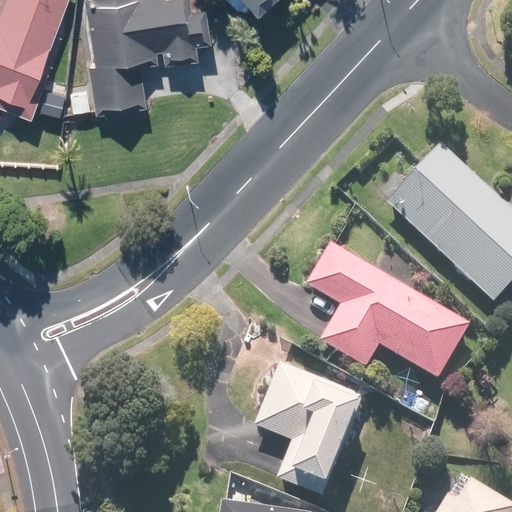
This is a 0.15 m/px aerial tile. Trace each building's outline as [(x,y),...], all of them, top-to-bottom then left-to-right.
[(0,0),(0,109),(28,119),(34,103),(27,101),(63,0),(0,0)] [(80,0),(89,92),(66,94),(68,116),(142,109),(137,61),(148,60),(149,65),(152,65),(151,55),(157,54),(158,65),(184,62),(178,0),(80,0)] [(230,0),(246,17),(265,0),(230,0)] [(511,280),(511,220),(436,148),(382,205),(489,305),(511,280)] [(463,326),(323,246),(300,288),(335,309),(314,346),(360,372),(374,348),(432,381),(463,326)] [(275,364),(249,428),(287,445),(270,484),(317,503),(360,399),(275,364)] [(511,511),(457,476),(434,511),(511,511)]
